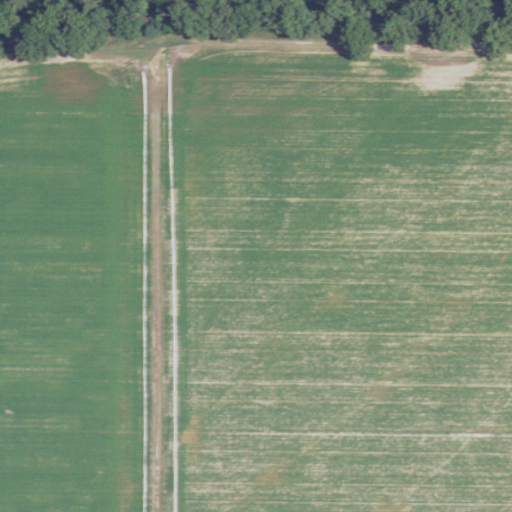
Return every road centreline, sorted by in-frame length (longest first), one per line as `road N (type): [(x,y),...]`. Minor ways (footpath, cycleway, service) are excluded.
road 1 (residential): [(511,48),(227,43),(0,60)]
road 2 (residential): [(159,511),(158,50)]
